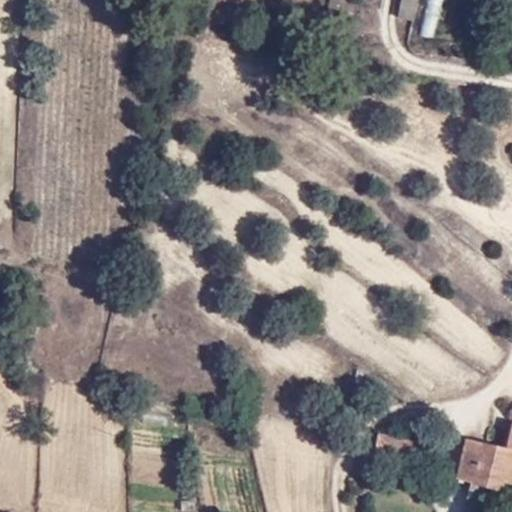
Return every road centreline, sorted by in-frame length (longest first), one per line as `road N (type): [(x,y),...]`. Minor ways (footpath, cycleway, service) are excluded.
road 1 (unknown): [(511,392),(490,413),(421,424),(375,445),(359,467),(353,511)]
road 2 (residential): [(511,78),(429,69),(406,50),(401,0)]
